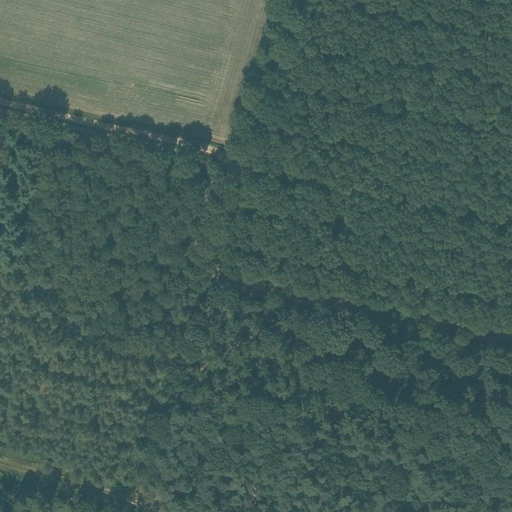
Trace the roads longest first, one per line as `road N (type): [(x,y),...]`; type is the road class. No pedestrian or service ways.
road 1 (track): [(511,328),(231,274),(210,241),(238,157),(0,102)]
road 2 (track): [(210,241),(139,494)]
road 3 (track): [(0,449),(139,494)]
